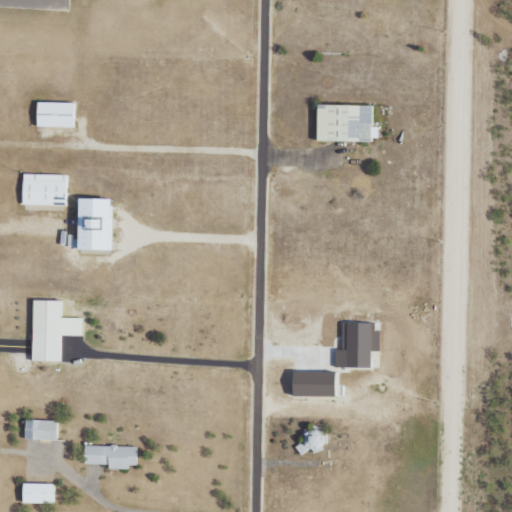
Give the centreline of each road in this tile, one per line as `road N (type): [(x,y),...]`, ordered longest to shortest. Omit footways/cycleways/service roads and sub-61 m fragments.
road 1 (residential): [(252,511),(261,0)]
road 2 (residential): [(260,81),(441,86)]
